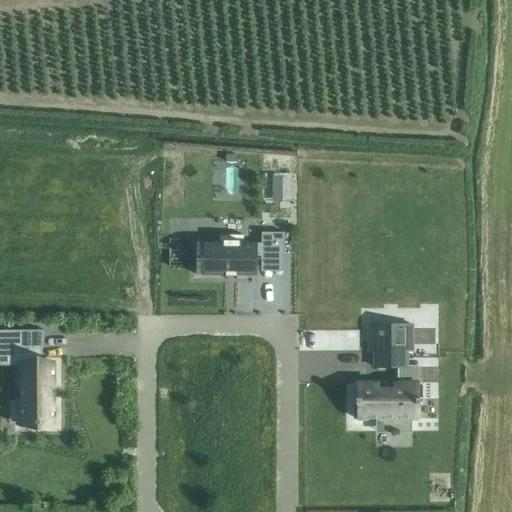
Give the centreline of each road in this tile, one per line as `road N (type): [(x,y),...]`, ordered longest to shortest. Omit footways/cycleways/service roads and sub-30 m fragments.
road 1 (residential): [(147,328),(284,326),(285,511)]
road 2 (residential): [(149,511),(147,328)]
